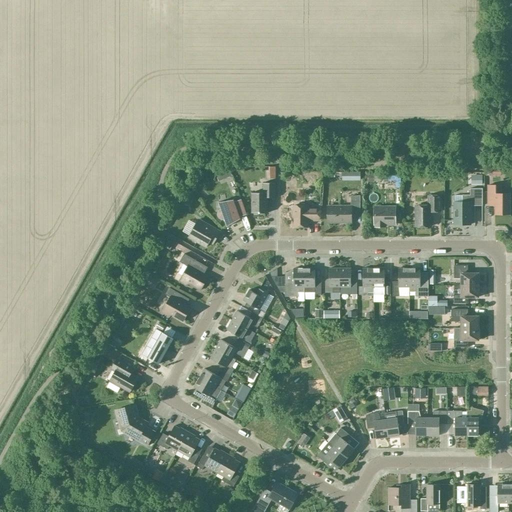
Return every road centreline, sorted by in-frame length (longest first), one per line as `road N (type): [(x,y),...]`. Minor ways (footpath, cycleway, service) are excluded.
road 1 (residential): [(351,502),(166,397),(237,262),(257,246),(494,247),(500,447)]
road 2 (residential): [(351,502),(379,462),(500,462)]
